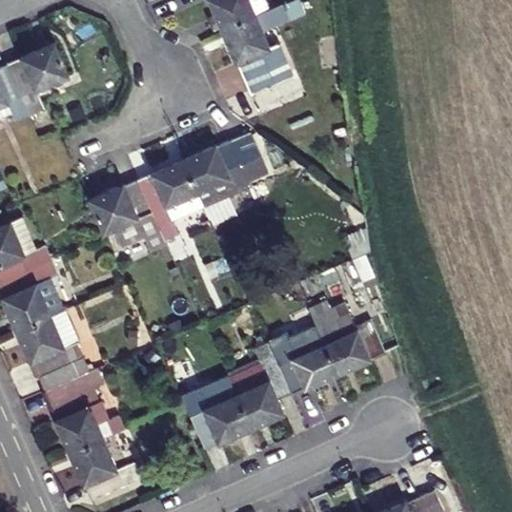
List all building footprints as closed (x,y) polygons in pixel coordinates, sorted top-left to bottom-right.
[(217,0),(230,29),(276,10),(272,0),(217,0)] [(230,29),(257,91),(300,73),(287,42),(277,46),(270,29),(312,12),(307,0),(299,0),(276,10),(230,29)] [(62,42),(15,62),(36,113),(51,107),(43,89),(76,75),(62,42)] [(15,62),(0,68),(0,122),(21,113),(23,119),(36,113),(15,62)] [(258,130),(192,158),(212,206),(213,208),(245,195),(242,186),(275,171),(258,130)] [(192,158),(145,178),(167,228),(170,237),(181,232),(176,221),(212,206),(192,158)] [(99,198),(113,230),(122,226),(130,244),(167,228),(145,178),(99,198)] [(29,216),(43,249),(49,246),(35,214),(29,216)] [(0,228),(0,269),(5,282),(59,259),(53,245),(49,246),(43,249),(29,216),(0,228)] [(371,226),(352,233),(360,257),(379,250),(371,226)] [(5,282),(25,329),(69,310),(55,277),(65,273),(59,259),(5,282)] [(316,306),(319,314),(337,306),(334,298),(316,306)] [(319,314),(322,321),(344,372),(393,351),(378,318),(363,324),(352,299),(337,306),(319,314)] [(25,329),(52,390),(96,371),(76,325),(88,320),(81,305),(69,310),(25,329)] [(322,321),(276,341),(298,392),(344,372),(322,321)] [(238,378),(244,393),(258,425),(293,411),(286,397),(298,392),(276,341),(261,347),(269,364),(238,378)] [(52,390),(78,452),(111,437),(131,429),(124,414),(115,418),(108,400),(117,396),(105,367),(96,371),(52,390)] [(188,394),(211,446),(258,425),(244,393),(212,407),(203,387),(188,394)] [(78,452),(98,498),(148,477),(142,461),(125,468),(111,437),(78,452)] [(452,511),(442,488),(386,511),(452,511)]
